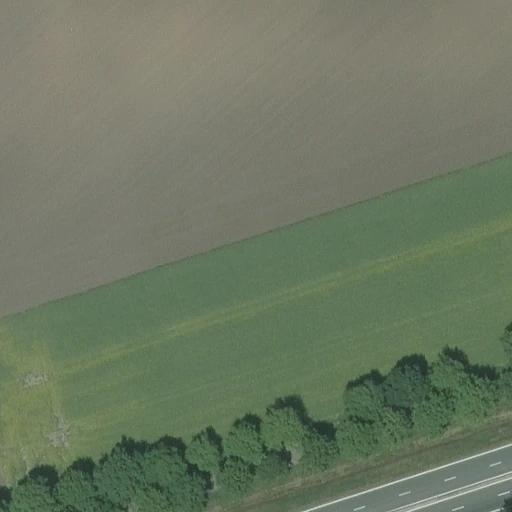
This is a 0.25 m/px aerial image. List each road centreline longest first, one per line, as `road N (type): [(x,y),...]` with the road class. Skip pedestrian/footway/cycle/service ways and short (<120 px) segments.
road 1 (unclassified): [(511,386),(129,511)]
road 2 (primary): [(511,460),(354,511)]
